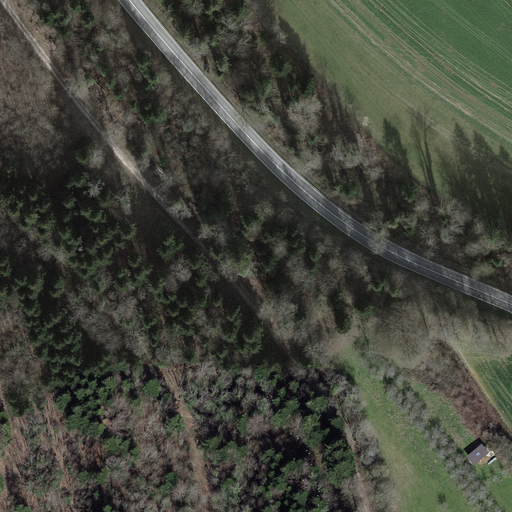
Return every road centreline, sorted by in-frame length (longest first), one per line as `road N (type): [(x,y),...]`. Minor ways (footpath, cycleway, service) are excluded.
road 1 (track): [(1,0),(319,394),(366,511)]
road 2 (primary): [(511,304),(400,256),(311,197),(129,0)]
